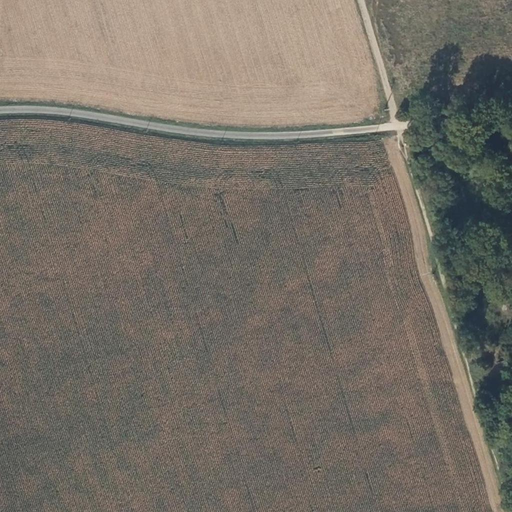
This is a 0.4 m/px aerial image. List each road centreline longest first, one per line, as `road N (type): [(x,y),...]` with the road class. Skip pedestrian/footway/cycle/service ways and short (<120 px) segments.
road 1 (unclassified): [(511,118),(223,134),(59,109),(0,110)]
road 2 (track): [(360,0),(397,126)]
